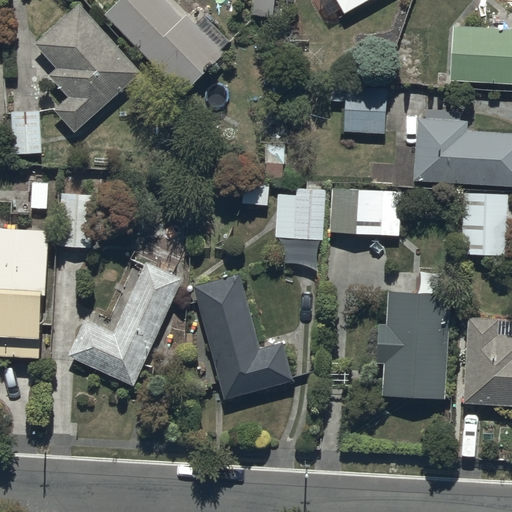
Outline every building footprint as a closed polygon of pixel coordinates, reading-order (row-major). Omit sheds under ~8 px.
[(78,0),(73,0),(32,36),(56,64),(49,70),(68,93),(57,103),(74,124),(138,69),(78,0)] [(181,12),(169,0),(112,0),(104,9),(181,89),(223,48),(220,45),(229,37),(203,10),(195,18),(185,8),(181,12)] [(274,0),(252,0),(252,11),(274,12),(274,0)] [(338,0),(343,9),(358,0),(338,0)] [(511,21),(510,23),(453,19),(449,74),(511,78),(511,21)] [(344,107),(343,129),(384,130),(385,84),(328,82),(327,107),(344,107)] [(39,106),(10,107),(12,149),(40,149),(39,106)] [(465,115),(417,114),(416,175),(511,179),(511,129),(464,127),(465,115)] [(264,138),(265,172),(283,172),(283,138),(264,138)] [(372,164),(372,179),(410,179),(411,147),(396,147),(395,164),(372,164)] [(242,178),(241,199),(267,201),(268,179),(242,178)] [(277,190),(274,234),(323,236),(326,184),(297,182),(296,190),(277,190)] [(331,184),(330,226),(398,229),(400,187),(331,184)] [(151,188),(119,188),(119,221),(151,221),(151,188)] [(93,191),(60,189),(57,242),(91,244),(93,191)] [(507,189),(463,189),(463,250),(507,250),(507,189)] [(0,348),(42,350),(47,223),(0,221),(0,348)] [(86,314),(68,351),(134,381),(183,275),(173,271),(177,264),(157,254),(154,260),(145,256),(112,326),(86,314)] [(238,268),(192,282),(224,394),(293,374),(283,337),(260,343),(238,268)] [(448,286),(388,285),(387,318),(377,318),(376,357),(383,357),(382,390),(446,393),(448,286)] [(511,315),(467,315),(466,398),(511,399),(511,315)]
